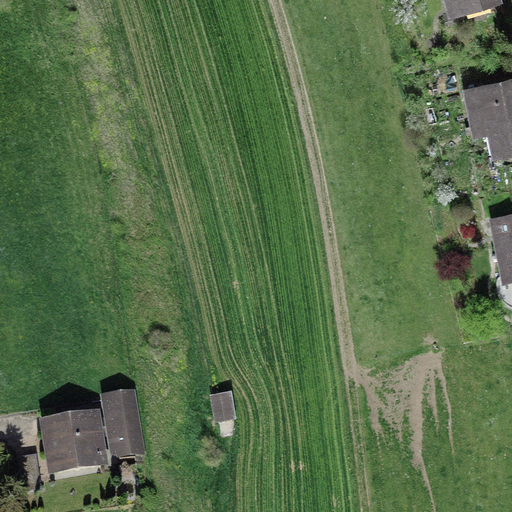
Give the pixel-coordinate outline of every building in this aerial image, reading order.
[(499,0),(445,0),(450,16),(500,2),(499,0)] [(511,78),(463,86),(470,132),(487,129),(491,155),(511,151),(511,78)] [(511,220),(489,224),(504,301),(511,299),(511,220)] [(101,412),(48,420),(56,475),(144,462),(133,390),(99,395),(101,412)] [(231,393),(214,396),(219,422),(236,419),(231,393)] [(36,457),(17,461),(23,493),(41,490),(36,457)]
